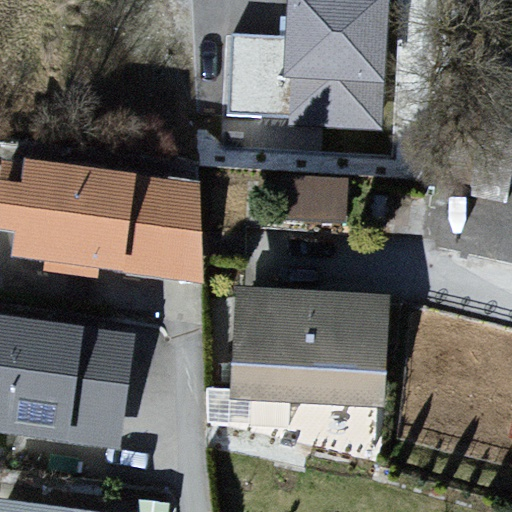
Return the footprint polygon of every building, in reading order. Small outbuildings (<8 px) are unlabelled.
[(193,188),(1,173),(0,180),(0,248),(187,263),(193,188)] [(349,220),(347,175),(286,178),(288,223),(349,220)] [(444,195),(438,242),(457,245),(463,198),(444,195)] [(378,311),(244,303),(239,387),(373,395),(378,311)] [(0,329),(0,420),(105,434),(117,345),(0,329)] [(156,511),(157,502),(136,500),(135,511),(156,511)]
